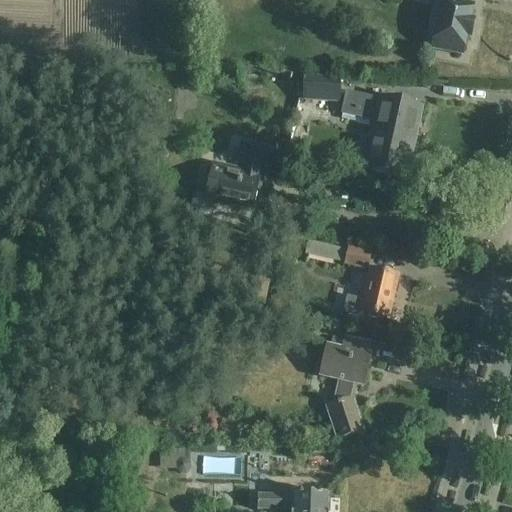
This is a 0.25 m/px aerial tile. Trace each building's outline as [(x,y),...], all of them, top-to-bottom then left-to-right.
[(442,0),(431,51),(443,53),(463,58),(466,41),(470,42),(474,25),(470,24),(474,8),(464,6),(465,0),(442,0)] [(341,80),(303,78),(301,103),(340,105),(341,80)] [(366,174),(385,178),(389,164),(408,168),(421,110),(402,105),(401,107),(380,102),(379,103),(347,96),(342,116),(375,123),(372,136),(383,139),(382,146),(372,144),(366,174)] [(205,202),(253,212),(258,184),(260,184),(267,152),(245,147),(240,173),(212,167),(205,202)] [(371,258),(307,244),(304,257),(344,265),(343,267),(368,273),(371,258)] [(362,315),(369,317),(388,321),(398,279),(371,272),(364,302),(347,299),(344,312),(348,318),(357,320),(362,315)] [(289,290),(270,299),(276,313),(295,303),(289,290)] [(352,401),(356,387),(363,389),(373,347),(330,337),(320,379),(338,383),(332,407),(325,409),(336,443),(363,434),(352,401)] [(187,462),(180,462),(176,466),(176,472),(180,477),(186,477),(191,472),(190,466),(187,462)] [(328,511),(329,499),(257,497),(256,511),(328,511)]
